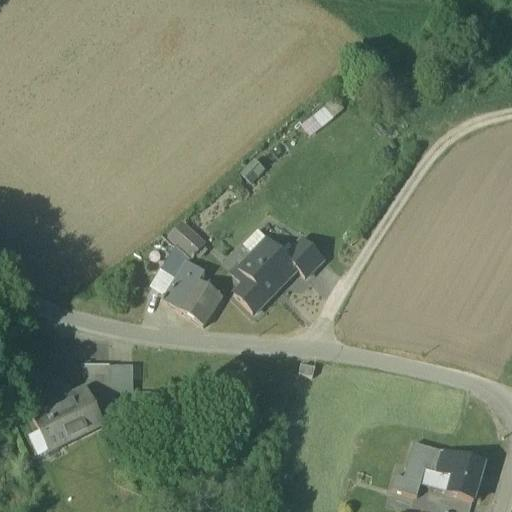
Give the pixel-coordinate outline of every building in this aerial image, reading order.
[(169,241),(190,259),(202,246),(181,227),(169,241)] [(295,273),(304,281),(322,263),(302,243),(285,261),(296,272),(295,273)] [(233,298),(252,317),(295,273),(296,272),(285,261),(267,244),(237,273),(247,283),(233,298)] [(160,272),(175,282),(186,265),(188,262),(175,249),(160,271),(160,272)] [(179,314),(202,329),(222,299),(221,299),(198,285),(204,276),(186,265),(175,282),(164,299),(163,298),(161,301),(162,302),(179,313),(179,314)] [(99,412),(110,411),(107,368),(107,365),(80,367),(81,379),(99,412)] [(129,366),(107,368),(110,411),(150,408),(149,394),(131,395),(129,366)] [(298,377),(312,380),(314,370),(300,367),(298,377)] [(47,437),(54,452),(103,428),(84,392),(59,404),(62,409),(32,423),(41,440),(47,437)] [(48,455),(54,452),(47,437),(41,440),(48,455)] [(419,488),(423,474),(429,476),(435,454),(412,447),(402,482),(394,480),(394,481),(419,488)] [(435,454),(429,476),(451,482),(456,460),(435,454)] [(483,468),(456,460),(451,482),(447,496),(446,498),(472,505),(483,468)] [(447,496),(451,482),(429,476),(423,474),(419,488),(447,496)] [(391,494),(416,501),(419,488),(394,481),(391,494)]
